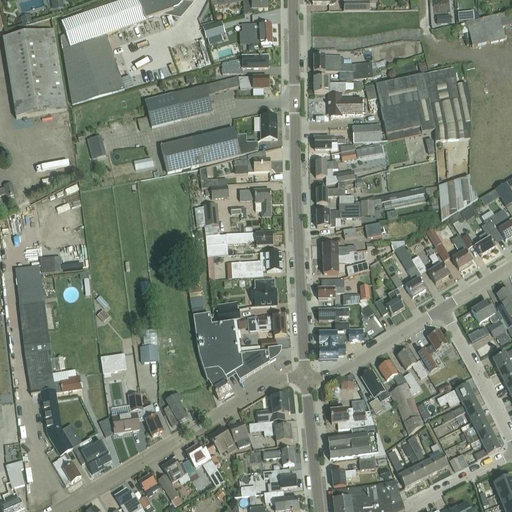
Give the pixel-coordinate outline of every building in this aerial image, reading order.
[(50,0),(52,12),(64,10),(62,0),(50,0)] [(116,0),(87,10),(88,14),(61,24),(66,36),(60,38),(72,107),(113,94),(113,95),(124,91),(105,36),(173,13),(174,16),(179,17),(183,13),(185,14),(196,0),(116,0)] [(251,0),(251,2),(243,2),(243,17),(252,15),(252,10),(267,10),(266,0),(251,0)] [(344,13),(352,13),(369,13),(369,3),(344,3),(344,13)] [(502,29),(511,27),(511,13),(466,23),(467,25),(460,26),(462,36),(464,35),(466,47),(471,46),(471,49),(505,43),(502,29)] [(29,16),(20,18),(22,26),(31,24),(29,16)] [(450,16),(436,18),(437,25),(451,24),(450,16)] [(221,23),(203,29),(206,40),(207,40),(209,46),(218,44),(215,37),(221,35),(224,34),(221,23)] [(255,25),(241,26),(242,33),(248,33),(248,46),(262,45),(272,45),(271,25),(261,25),(255,25)] [(53,32),(13,38),(3,40),(16,120),(66,112),(53,32)] [(247,37),(234,39),(236,51),(248,49),(247,37)] [(268,70),(268,58),(261,58),(261,57),(259,57),(259,58),(241,59),(241,62),(222,66),(222,76),(243,76),(243,70),(252,70),(252,71),(268,70)] [(313,58),(314,74),(325,74),(325,73),(330,73),(330,65),(325,65),(324,57),(313,58)] [(371,65),(351,67),(353,82),(372,80),(371,71),(371,65)] [(423,76),(365,89),(366,93),(368,102),(378,100),(382,121),(384,127),(386,136),(387,143),(422,135),(422,133),(435,131),(435,144),(437,144),(441,143),(470,141),(470,103),(467,85),(461,86),(456,87),(453,69),(423,76)] [(380,77),(377,69),(371,71),(372,80),(380,77)] [(185,77),(186,86),(194,85),(193,76),(185,77)] [(268,78),(258,78),(238,79),(175,95),(145,103),(151,129),(212,114),(207,96),(239,88),(240,91),(268,90),(268,78)] [(328,80),(314,80),(314,95),(328,95),(328,94),(345,94),(344,85),(328,85),(328,80)] [(328,107),(331,107),(331,118),(341,118),(341,113),(347,113),(347,116),(362,115),(361,100),(340,100),(340,96),(329,97),(329,105),(328,105),(328,107)] [(276,117),(260,117),(261,141),(277,141),(276,117)] [(149,130),(147,119),(137,121),(140,132),(149,130)] [(380,128),(352,129),(353,145),(381,143),(380,128)] [(230,160),(239,158),(235,136),(235,137),(233,130),(192,140),(192,139),(160,147),(167,175),(230,160)] [(246,136),(235,136),(239,158),(258,153),(257,144),(246,144),(246,136)] [(92,161),(106,157),(101,138),(87,141),(92,161)] [(315,140),(315,152),(331,151),(337,151),(337,145),(344,144),(344,139),(315,140)] [(431,139),(424,141),(428,156),(434,154),(431,139)] [(381,148),(356,152),(357,159),(383,155),(381,148)] [(247,167),(247,175),(254,174),(270,173),(269,161),(265,161),(265,152),(240,159),(240,162),(234,162),(235,168),(247,167)] [(140,167),(160,166),(159,156),(140,157),(140,167)] [(325,164),(315,164),(315,179),(325,179),(326,179),(326,186),(337,184),(338,184),(337,178),(332,178),(332,172),(337,172),(337,163),(331,163),(331,164),(326,164),(325,164)] [(206,169),(199,171),(201,191),(218,189),(217,182),(207,183),(207,182),(206,169)] [(353,173),(337,176),(337,178),(338,184),(344,183),(351,182),(355,181),(353,173)] [(448,219),(458,214),(478,202),(470,188),(469,177),(438,188),(441,224),(448,219)] [(495,191),(496,193),(499,197),(500,198),(506,208),(511,204),(511,194),(509,189),(511,187),(511,179),(509,182),(509,181),(505,184),(506,184),(495,191)] [(326,191),(316,191),(316,206),(326,206),(327,206),(327,199),(338,199),(345,198),(344,187),(351,186),(351,183),(344,183),(344,184),(337,184),(337,191),(332,191),(326,191)] [(0,197),(5,196),(6,199),(15,197),(12,185),(4,187),(5,189),(0,190),(0,197)] [(424,189),(374,199),(374,206),(383,204),(384,210),(425,201),(425,198),(438,197),(437,188),(424,190),(424,189)] [(211,202),(228,200),(227,189),(210,191),(211,202)] [(495,191),(490,195),(494,202),(500,198),(499,197),(496,193),(495,191)] [(240,203),(255,202),(255,214),(260,213),(260,219),(270,219),(270,205),(271,205),(270,192),(239,193),(240,203)] [(345,198),(338,199),(339,206),(353,206),(353,203),(353,198),(345,198)] [(353,206),(339,206),(339,213),(339,221),(361,220),(361,218),(360,206),(355,206),(353,206)] [(205,239),(219,237),(216,207),(204,208),(194,210),(197,229),(204,228),(205,239)] [(471,208),(460,215),(464,219),(474,212),(471,208)] [(326,213),(316,214),(317,229),(327,229),(329,229),(329,228),(335,228),(335,221),(339,221),(339,213),(326,213)] [(498,231),(505,243),(511,238),(511,226),(505,216),(500,220),(505,227),(498,231)] [(484,224),(485,226),(490,235),(498,230),(491,219),(484,224)] [(379,225),(365,228),(367,240),(381,237),(379,225)] [(475,248),(481,258),(495,249),(489,240),(492,238),(490,235),(485,226),(481,228),(485,235),(478,239),(482,244),(475,248)] [(344,241),(356,239),(355,230),(342,232),(344,241)] [(426,233),(438,253),(444,263),(450,259),(432,230),(426,233)] [(219,237),(205,239),(207,257),(227,257),(227,246),(245,246),(245,243),(256,243),(256,248),(272,248),(272,234),(256,235),(219,237)] [(452,261),(453,263),(459,272),(471,264),(464,252),(468,250),(461,239),(459,236),(452,241),(460,255),(452,261)] [(467,236),(461,239),(468,250),(474,247),(467,236)] [(391,243),(394,252),(405,246),(404,242),(391,243)] [(322,247),(323,259),(340,258),(347,253),(354,253),(356,253),(356,247),(347,247),(347,248),(344,249),(344,247),(337,247),(337,246),(322,247)] [(428,274),(435,286),(448,278),(441,266),(438,261),(431,249),(426,252),(433,264),(432,264),(435,270),(428,274)] [(340,258),(323,259),(323,276),(338,275),(338,265),(354,264),(354,253),(347,253),(340,258)] [(269,255),(265,255),(265,257),(265,263),(265,273),(265,274),(281,274),(281,273),(281,263),(283,263),(282,256),(280,256),(280,255),(269,255)] [(213,258),(207,259),(209,284),(215,283),(213,258)] [(412,264),(415,268),(420,276),(427,272),(418,258),(412,262),(413,264),(412,264)] [(40,268),(15,271),(20,307),(26,358),(32,396),(40,395),(47,394),(49,401),(42,403),(47,433),(53,431),(56,437),(49,439),(55,449),(60,458),(63,456),(64,458),(57,462),(57,463),(52,466),(66,488),(81,479),(67,456),(66,454),(73,450),(67,442),(62,432),(62,431),(60,422),(56,395),(55,394),(54,384),(52,375),(52,373),(50,360),(49,356),(49,354),(50,354),(48,332),(45,307),(44,304),(41,276),(41,275),(53,274),(62,273),(60,259),(52,259),(40,261),(41,268),(40,268)] [(231,265),(227,265),(227,281),(262,279),(262,264),(231,265)] [(367,273),(366,264),(346,269),(347,278),(367,273)] [(405,288),(407,292),(412,300),(425,292),(418,281),(422,279),(420,276),(415,268),(407,273),(411,279),(411,278),(414,283),(405,288)] [(119,273),(108,274),(109,287),(120,286),(119,273)] [(403,286),(409,283),(403,273),(397,276),(403,286)] [(403,287),(396,276),(390,279),(397,291),(403,287)] [(252,292),(250,293),(251,298),(252,300),(254,299),(254,309),(276,308),(276,297),(274,297),(274,292),(275,291),(275,290),(274,291),(274,282),(255,283),(255,292),(252,292)] [(322,290),(321,290),(318,290),(318,301),(334,300),(334,296),(343,296),(343,282),(322,282),(322,290)] [(360,289),(361,302),(369,301),(368,288),(360,289)] [(53,292),(55,300),(63,298),(61,290),(53,292)] [(497,296),(503,307),(497,311),(503,321),(507,330),(511,327),(511,320),(511,319),(511,318),(511,298),(507,290),(497,296)] [(392,304),(386,308),(381,301),(374,305),(382,318),(389,314),(391,318),(404,310),(396,298),(400,295),(397,291),(387,297),(392,304)] [(100,297),(96,301),(104,310),(108,306),(100,297)] [(360,304),(360,297),(343,297),(344,306),(360,304)] [(216,307),(217,315),(219,324),(239,321),(238,311),(237,303),(216,307)] [(360,304),(359,306),(362,311),(361,311),(364,316),(368,314),(370,318),(374,315),(366,303),(363,304),(360,304)] [(486,303),(471,312),(479,326),(489,319),(493,326),(488,329),(495,339),(500,348),(509,342),(504,334),(505,333),(504,332),(507,331),(498,313),(494,316),(491,312),(486,303)] [(148,307),(143,308),(144,318),(149,317),(154,316),(153,306),(148,307)] [(319,323),(335,323),(335,325),(339,325),(339,319),(349,319),(349,309),(343,309),(332,309),(332,312),(318,312),(319,323)] [(103,312),(96,317),(101,322),(107,316),(103,312)] [(210,316),(193,318),(198,356),(207,383),(208,383),(212,390),(213,393),(218,401),(231,394),(224,382),(222,384),(221,382),(234,374),(239,383),(276,361),(275,351),(281,350),(271,351),(267,351),(241,355),(236,323),(211,327),(210,316)] [(257,318),(249,320),(249,333),(274,332),(274,338),(286,338),(284,318),(273,318),(273,319),(267,319),(257,320),(257,318)] [(246,322),(237,323),(239,331),(248,330),(246,322)] [(159,363),(157,338),(156,332),(143,332),(143,349),(140,349),(141,365),(159,363)] [(337,358),(345,358),(345,354),(346,354),(346,346),(344,347),(344,336),(348,336),(348,344),(363,344),(363,332),(349,332),(344,332),(344,334),(319,334),(319,362),(337,362),(337,358)] [(425,350),(418,354),(430,373),(437,369),(429,357),(447,346),(438,333),(427,339),(432,347),(425,351),(425,350)] [(172,345),(180,345),(180,336),(171,337),(172,345)] [(262,350),(276,349),(275,341),(261,342),(262,350)] [(511,358),(511,351),(493,362),(498,373),(510,367),(508,361),(511,358)] [(406,372),(413,368),(420,380),(427,376),(419,363),(416,365),(407,352),(397,358),(406,372)] [(124,356),(100,359),(102,376),(114,375),(114,373),(126,372),(124,356)] [(166,365),(180,365),(180,356),(166,356),(166,365)] [(63,358),(50,360),(52,373),(65,370),(63,358)] [(389,363),(379,369),(384,378),(387,383),(393,379),(399,388),(406,384),(400,374),(397,376),(389,363)] [(511,379),(511,365),(510,367),(498,373),(503,383),(511,379)] [(67,373),(52,375),(54,384),(55,394),(56,395),(81,391),(79,377),(68,379),(67,373)] [(372,374),(362,380),(367,389),(370,394),(374,400),(378,397),(382,402),(389,398),(382,386),(380,387),(377,382),(372,374)] [(409,391),(411,397),(421,391),(410,375),(403,379),(410,390),(409,391)] [(437,390),(441,387),(436,377),(431,380),(437,390)] [(511,379),(503,383),(509,394),(511,392),(511,379)] [(460,380),(451,384),(453,388),(462,384),(460,380)] [(354,384),(341,383),(341,391),(353,392),(354,384)] [(399,388),(390,394),(394,406),(396,405),(408,437),(423,426),(422,424),(416,407),(411,397),(409,391),(406,384),(399,388)] [(449,385),(437,391),(439,395),(451,389),(449,385)] [(467,386),(458,391),(455,392),(437,401),(440,408),(447,404),(450,409),(461,403),(473,397),(467,386)] [(185,413),(179,404),(181,403),(177,395),(173,398),(172,395),(164,399),(166,402),(165,402),(168,408),(163,410),(172,428),(179,425),(188,420),(186,416),(187,416),(185,413)] [(141,411),(141,404),(139,396),(128,397),(131,412),(141,411)] [(455,419),(456,419),(460,417),(466,414),(478,408),(473,397),(461,403),(463,408),(453,413),(452,413),(442,418),(445,424),(455,419)] [(289,415),(287,398),(271,400),(272,413),(257,414),(258,425),(284,422),(284,415),(289,415)] [(369,405),(375,415),(382,411),(376,401),(369,405)] [(370,413),(365,413),(364,402),(352,403),(352,410),(346,411),(330,412),(331,426),(337,425),(338,432),(351,431),(375,427),(374,427),(370,413)] [(430,418),(423,406),(417,409),(423,422),(430,418)] [(145,423),(148,430),(152,439),(163,434),(157,418),(152,407),(143,410),(143,412),(144,423),(145,423)] [(466,414),(471,425),(484,419),(478,408),(466,414)] [(112,418),(115,435),(139,431),(136,415),(112,418)] [(456,419),(455,419),(458,426),(464,423),(460,417),(456,419)] [(111,436),(109,419),(99,424),(106,439),(111,436)] [(489,430),(484,419),(471,425),(473,429),(463,434),(464,435),(460,436),(463,443),(467,441),(489,430)] [(238,450),(250,445),(242,424),(229,429),(235,443),(238,450)] [(264,439),(276,437),(276,444),(291,443),(290,428),(277,430),(277,424),(263,425),(244,427),(247,434),(264,433),(264,439)] [(71,427),(62,432),(67,442),(73,450),(76,457),(82,467),(86,465),(87,467),(92,476),(93,476),(92,474),(111,463),(109,459),(110,458),(109,457),(108,458),(101,443),(94,447),(82,453),(78,446),(82,444),(71,427)] [(378,435),(375,427),(351,431),(352,438),(327,441),(330,462),(359,459),(359,462),(358,462),(360,472),(376,470),(375,460),(375,459),(386,457),(378,435)] [(229,454),(236,450),(223,430),(209,439),(213,445),(204,451),(207,456),(216,451),(220,456),(227,452),(229,454)] [(494,440),(489,430),(467,441),(469,447),(480,441),(482,447),(494,440)] [(414,456),(426,479),(437,474),(431,462),(427,465),(421,454),(422,453),(414,438),(408,443),(414,456)] [(482,447),(485,451),(474,457),(477,463),(500,451),(494,440),(482,447)] [(436,446),(430,449),(433,454),(439,451),(436,446)] [(210,461),(207,456),(204,451),(204,450),(200,452),(197,447),(186,454),(196,469),(201,466),(215,489),(224,483),(216,470),(213,466),(210,461)] [(292,451),(263,454),(264,462),(282,460),(283,468),(294,467),(292,451)] [(404,490),(415,485),(409,473),(406,475),(394,453),(388,456),(399,478),(399,479),(404,490)] [(415,485),(426,479),(414,456),(409,459),(411,464),(412,464),(415,470),(409,473),(415,485)] [(442,457),(431,462),(437,474),(448,468),(442,457)] [(449,463),(455,474),(467,468),(462,457),(449,463)] [(176,460),(162,469),(172,485),(187,476),(181,466),(176,460)] [(188,462),(181,466),(187,476),(192,483),(199,479),(188,462)] [(245,462),(237,463),(239,475),(246,474),(245,462)] [(22,463),(5,468),(7,475),(12,490),(25,487),(20,471),(23,471),(22,463)] [(381,472),(383,480),(384,480),(385,483),(389,481),(388,478),(390,478),(387,470),(381,472)] [(268,485),(269,495),(276,494),(282,494),(281,490),(297,489),(295,477),(290,477),(290,471),(263,474),(264,480),(269,480),(270,485),(268,485)] [(355,472),(332,475),(333,490),(345,489),(345,480),(356,479),(355,472)] [(244,476),(239,477),(239,483),(240,482),(246,485),(249,479),(244,476)] [(149,477),(139,483),(149,499),(153,496),(152,494),(158,490),(149,477)] [(165,478),(158,482),(171,502),(178,498),(165,478)] [(493,485),(497,495),(511,489),(511,481),(511,478),(493,485)] [(331,492),(333,505),(374,500),(398,492),(395,482),(374,487),(341,491),(331,492)] [(255,488),(240,489),(241,499),(256,497),(255,488)] [(502,505),(511,501),(511,489),(497,495),(502,505)] [(126,491),(115,498),(120,507),(123,511),(142,511),(142,510),(138,504),(133,495),(130,497),(126,491)] [(219,491),(214,497),(220,502),(225,497),(219,491)] [(6,500),(8,504),(1,507),(2,509),(1,509),(2,511),(23,511),(24,511),(15,492),(7,496),(8,499),(6,500)] [(371,511),(401,502),(398,492),(374,500),(333,505),(333,511),(371,511)] [(267,495),(264,495),(264,496),(265,506),(270,505),(270,508),(273,507),(273,511),(293,511),(299,511),(298,499),(289,500),(289,498),(277,499),(276,495),(276,494),(269,495),(267,495)] [(139,502),(145,511),(153,511),(154,511),(145,498),(139,502)] [(511,511),(511,501),(502,505),(504,511),(511,511)] [(401,502),(371,511),(403,511),(405,511),(401,502)]
